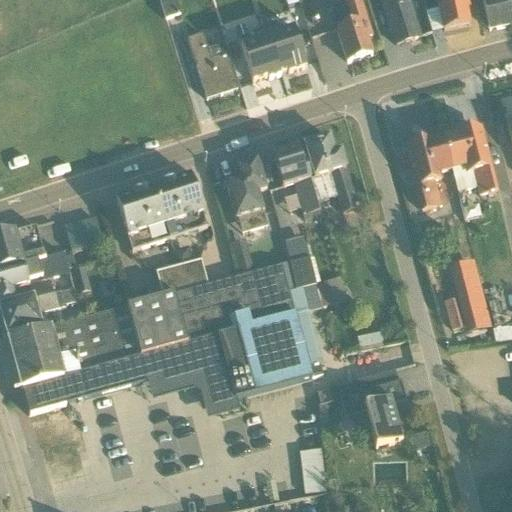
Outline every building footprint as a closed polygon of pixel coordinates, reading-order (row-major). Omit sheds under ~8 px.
[(176,0),(157,0),(165,24),(182,18),(181,13),(176,0)] [(236,0),(240,19),(253,16),(249,0),(236,0)] [(339,0),(343,11),(329,16),(347,67),(370,59),(365,45),(372,42),(356,0),(339,0)] [(419,41),(405,0),(379,0),(395,49),(419,41)] [(443,34),(469,28),(465,12),(468,11),(465,0),(442,0),(436,1),(443,34)] [(495,33),(511,29),(503,0),(479,0),(487,30),(494,29),(495,33)] [(263,34),(278,78),(286,76),(287,78),(305,72),(293,33),(278,38),(275,30),(263,34)] [(207,54),(201,39),(185,45),(206,104),(235,94),(220,50),(207,54)] [(477,131),(442,141),(452,177),(458,196),(476,191),(479,201),(496,196),(477,131)] [(433,183),(452,177),(442,141),(427,146),(430,154),(414,159),(418,170),(409,173),(421,216),(441,210),(433,183)] [(328,142),(300,150),(317,206),(336,200),(341,218),(357,213),(340,156),(333,158),(328,142)] [(320,216),(317,206),(300,150),(270,160),(281,194),(291,191),(301,221),(320,216)] [(257,163),(233,171),(236,181),(222,186),(239,237),(266,229),(256,197),(268,193),(257,163)] [(115,206),(131,256),(205,233),(189,183),(115,206)] [(94,223),(63,231),(70,255),(100,247),(94,223)] [(0,237),(0,274),(43,264),(35,228),(0,237)] [(286,242),(290,258),(310,253),(305,237),(286,242)] [(253,276),(243,244),(229,248),(239,280),(253,276)] [(43,264),(0,274),(0,310),(17,306),(14,295),(69,280),(63,258),(43,264)] [(314,288),(308,263),(289,268),(295,294),(314,288)] [(162,301),(206,289),(199,264),(155,276),(162,301)] [(307,317),(322,313),(314,288),(295,294),(289,268),(7,343),(20,393),(27,419),(113,396),(149,386),(155,406),(193,395),(202,400),(208,425),(237,417),(234,407),(312,385),(307,369),(321,365),(307,317)] [(82,270),(69,274),(76,294),(89,290),(82,270)] [(338,282),(314,288),(321,310),(345,304),(338,282)] [(17,306),(0,310),(0,317),(2,327),(5,338),(47,327),(44,316),(76,307),(71,291),(17,306)] [(456,305),(444,309),(452,334),(464,330),(456,305)] [(380,338),(356,343),(359,355),(382,350),(380,338)] [(400,387),(338,403),(343,423),(364,417),(373,453),(400,446),(390,410),(405,406),(400,387)] [(324,496),(320,454),(298,456),(302,499),(324,496)] [(268,507),(277,506),(273,486),(264,487),(268,507)]
